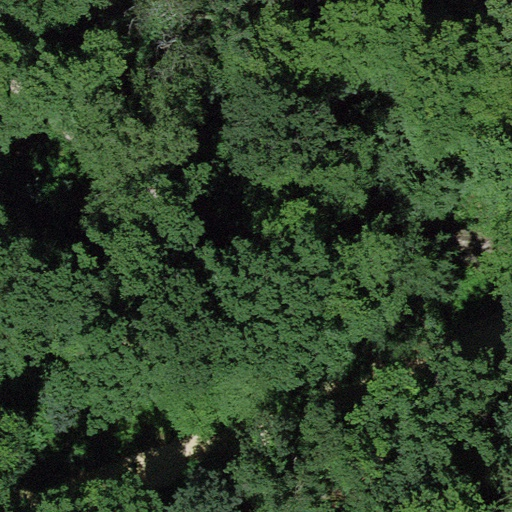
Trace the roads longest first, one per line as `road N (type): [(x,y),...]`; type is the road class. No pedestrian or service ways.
road 1 (track): [(511,260),(290,234),(169,202),(0,71)]
road 2 (track): [(511,328),(364,399),(23,511)]
